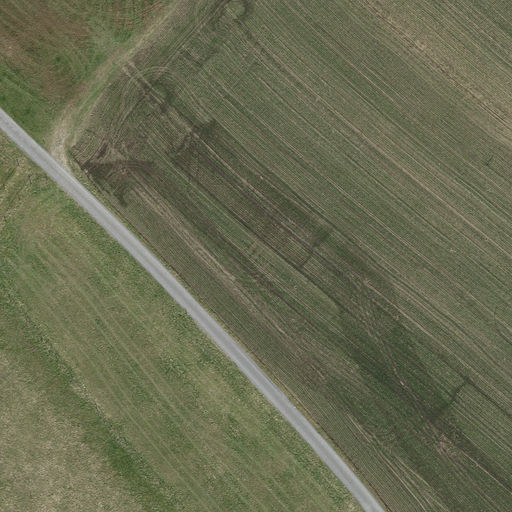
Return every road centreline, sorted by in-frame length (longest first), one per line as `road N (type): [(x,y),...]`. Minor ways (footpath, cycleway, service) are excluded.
road 1 (unclassified): [(0,109),(252,362),(382,511)]
road 2 (track): [(50,159),(99,81),(174,0)]
